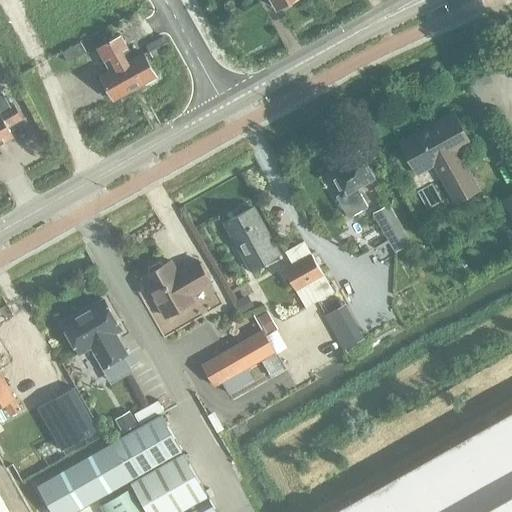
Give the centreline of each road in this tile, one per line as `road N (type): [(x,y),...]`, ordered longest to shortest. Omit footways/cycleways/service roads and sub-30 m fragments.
road 1 (tertiary): [(0,237),(228,107)]
road 2 (tertiary): [(228,107),(426,0)]
road 3 (unclassified): [(167,0),(228,107)]
